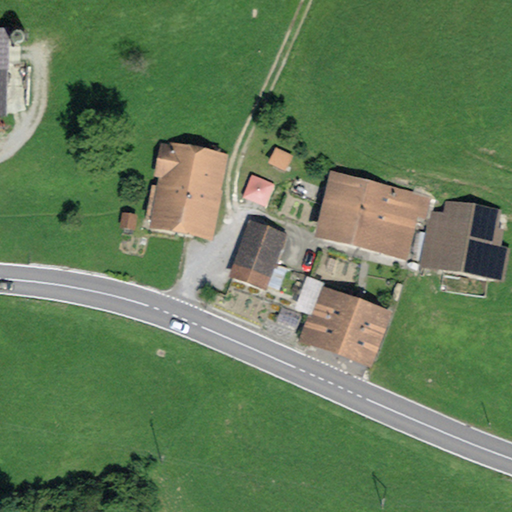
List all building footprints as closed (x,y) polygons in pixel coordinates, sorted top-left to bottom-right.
[(15,39),(19,40),(23,39),(26,36),(26,32),(25,28),(22,25),(18,25),(15,26),(12,29),(11,33),(12,37),(15,39)] [(0,104),(3,104),(4,61),(20,61),(21,47),(5,46),(5,30),(0,29),(0,104)] [(225,163),(218,154),(197,150),(195,157),(163,151),(159,174),(170,176),(166,194),(155,192),(150,221),(202,232),(213,175),(222,177),(225,163)] [(245,197),(269,205),(277,182),(253,174),(245,197)] [(373,216),(379,192),(340,182),(326,236),(349,242),(357,211),(373,216)] [(357,211),(349,242),(398,255),(409,214),(420,217),(424,204),(379,192),(373,216),(357,211)] [(135,231),(137,214),(122,213),(120,230),(135,231)] [(422,260),(504,273),(507,252),(492,250),(496,230),(428,219),(422,260)] [(276,252),(282,235),(252,225),(246,241),(276,252)] [(270,269),(276,252),(246,241),(240,259),(270,269)] [(264,286),(270,269),(240,259),(234,275),(264,286)] [(371,365),(390,317),(370,309),(367,317),(325,300),(324,302),(319,301),(317,307),(321,309),(309,340),(371,365)]
